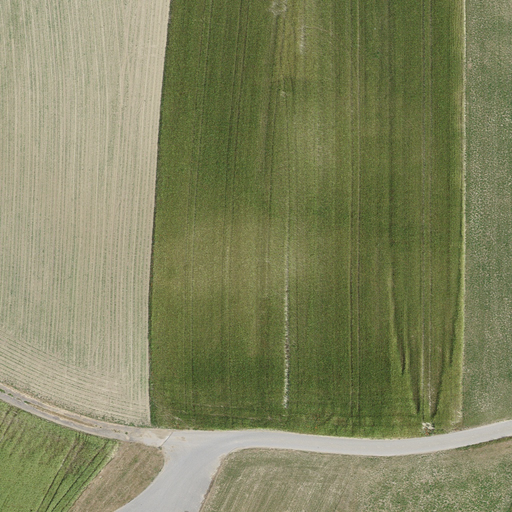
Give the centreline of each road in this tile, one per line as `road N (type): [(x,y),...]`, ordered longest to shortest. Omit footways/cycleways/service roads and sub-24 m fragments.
road 1 (unclassified): [(187,438),(430,437),(511,420)]
road 2 (track): [(187,438),(75,420),(0,385)]
